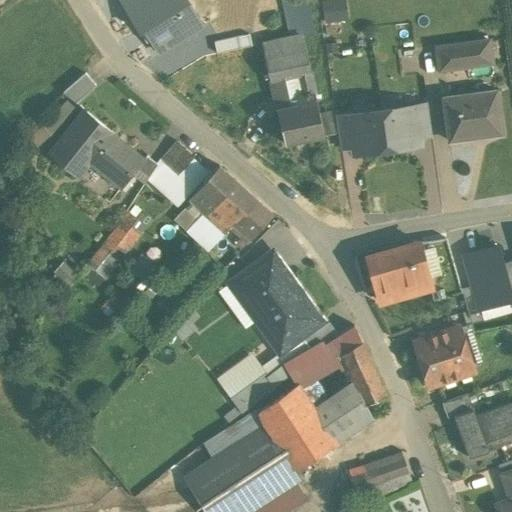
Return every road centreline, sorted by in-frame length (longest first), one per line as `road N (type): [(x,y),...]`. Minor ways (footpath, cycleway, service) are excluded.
road 1 (residential): [(78,0),(119,59),(326,243)]
road 2 (residential): [(447,511),(389,358),(326,243)]
road 3 (residential): [(326,243),(511,217)]
